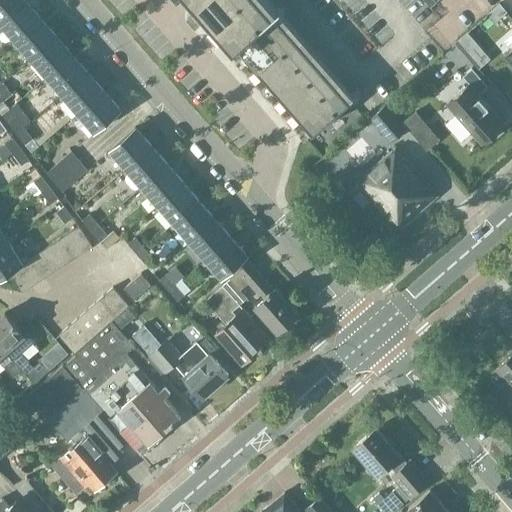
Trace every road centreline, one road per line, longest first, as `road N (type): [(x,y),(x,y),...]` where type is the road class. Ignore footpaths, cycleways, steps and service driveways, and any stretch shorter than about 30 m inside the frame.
road 1 (residential): [(261,207),(84,0)]
road 2 (tertiary): [(172,511),(372,337)]
road 3 (residential): [(153,0),(277,150),(276,178),(261,207)]
road 4 (residential): [(511,494),(372,337)]
road 5 (tertiary): [(372,337),(511,215)]
road 6 (residential): [(372,337),(261,207)]
